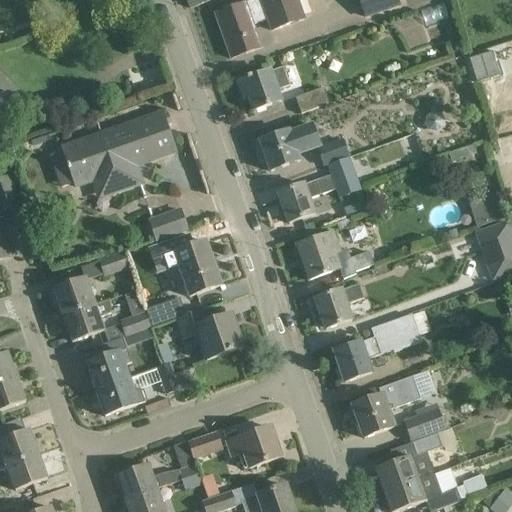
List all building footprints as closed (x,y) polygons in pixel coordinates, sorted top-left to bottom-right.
[(185,0),(189,9),(214,0),(185,0)] [(256,0),(214,15),(230,60),(261,49),(253,25),(267,20),(271,32),(304,20),(296,0),(256,0)] [(396,0),(358,0),(365,20),(400,8),(396,0)] [(280,102),(276,91),(289,86),(282,69),(270,73),(270,72),(238,83),(245,100),(248,99),(253,112),(280,102)] [(323,90),(295,100),(301,116),(328,106),(323,90)] [(142,185),(136,167),(175,153),(161,114),(49,153),(62,188),(73,184),(75,190),(91,185),(96,200),(142,185)] [(260,145),(256,149),(261,162),(266,163),(270,172),(299,162),(296,155),(318,148),(311,127),(289,135),(288,132),(259,142),(260,145)] [(343,141),(318,150),(324,167),(349,158),(343,141)] [(350,160),(328,168),(331,177),(337,191),(339,198),(361,190),(350,160)] [(10,177),(0,180),(0,213),(21,206),(10,177)] [(303,185),(277,194),(288,225),(314,216),(309,201),(326,195),(337,191),(331,177),(321,181),(304,187),(303,185)] [(477,228),(506,219),(510,217),(503,194),(470,205),(477,228)] [(181,210),(148,221),(156,244),(189,233),(181,210)] [(350,219),(336,224),(339,232),(353,227),(350,219)] [(368,254),(350,260),(347,250),(340,252),(333,233),(296,246),(308,281),(339,270),(343,280),(356,276),(355,274),(373,267),(368,254)] [(206,242),(193,246),(189,235),(148,249),(157,275),(178,268),(189,298),(221,287),(206,242)] [(126,252),(98,261),(104,278),(131,269),(126,252)] [(62,317),(95,305),(86,279),(53,290),(54,294),(51,296),(54,306),(58,306),(62,317)] [(341,291),(314,300),(320,316),(316,317),(320,330),(324,328),(325,330),(352,321),(346,306),(364,300),(359,286),(342,292),(341,291)] [(186,315),(180,299),(146,311),(151,328),(186,315)] [(95,305),(62,317),(71,344),(104,332),(100,319),(113,314),(109,302),(95,306),(95,305)] [(232,316),(208,324),(204,312),(176,322),(183,342),(196,337),(205,362),(243,349),(232,316)] [(143,314),(119,323),(125,340),(149,331),(143,314)] [(422,344),(412,316),(370,331),(374,340),(361,344),(361,343),(333,353),(338,369),(336,370),(335,372),(339,382),(341,383),(343,383),(343,384),(371,374),(367,361),(392,352),(393,354),(422,344)] [(125,340),(128,349),(152,340),(149,331),(125,340)] [(129,378),(125,366),(131,364),(122,340),(92,350),(96,361),(85,365),(94,390),(129,378)] [(0,384),(16,379),(7,354),(0,356),(0,384)] [(169,365),(156,370),(165,397),(178,393),(169,365)] [(134,393),(129,378),(94,390),(104,418),(145,403),(141,391),(134,393)] [(363,439),(394,428),(388,412),(420,400),(412,378),(395,384),(379,390),(381,396),(352,407),(363,439)] [(16,379),(0,384),(0,412),(25,403),(16,379)] [(416,418),(403,423),(410,444),(446,431),(436,405),(414,413),(416,418)] [(0,452),(2,456),(0,457),(0,469),(38,456),(29,431),(4,440),(0,428),(0,452)] [(271,428),(226,444),(231,459),(243,455),(248,470),(281,459),(271,428)] [(217,433),(187,443),(193,461),(223,451),(217,433)] [(416,455),(375,470),(378,477),(375,483),(380,495),(434,475),(427,454),(441,449),(436,436),(412,444),(416,455)] [(47,480),(38,456),(0,469),(0,470),(6,468),(15,492),(47,480)] [(124,502),(165,487),(161,475),(153,478),(148,466),(116,477),(124,502)] [(181,482),(198,476),(194,466),(178,471),(181,482)] [(434,475),(380,495),(384,506),(388,507),(390,511),(400,511),(426,503),(428,511),(435,511),(460,503),(460,502),(468,499),(464,487),(441,495),(434,475)] [(198,476),(181,482),(185,492),(201,487),(198,476)] [(463,481),(467,493),(483,489),(480,477),(463,481)] [(294,511),(286,486),(240,502),(243,511),(294,511)] [(165,487),(124,502),(127,511),(164,511),(157,490),(165,487)] [(491,495),(483,504),(490,509),(489,510),(491,511),(507,511),(511,506),(511,494),(506,490),(500,496),(496,493),(491,495)] [(204,511),(226,511),(235,509),(230,494),(201,504),(204,511)]
